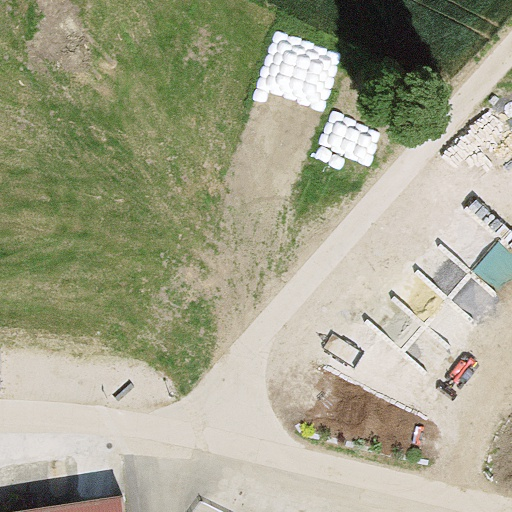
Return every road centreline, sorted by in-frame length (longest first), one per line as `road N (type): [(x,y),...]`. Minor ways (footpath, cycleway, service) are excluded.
road 1 (track): [(204,428),(511,78)]
road 2 (track): [(204,428),(511,503)]
road 3 (residential): [(0,437),(57,428),(204,428)]
